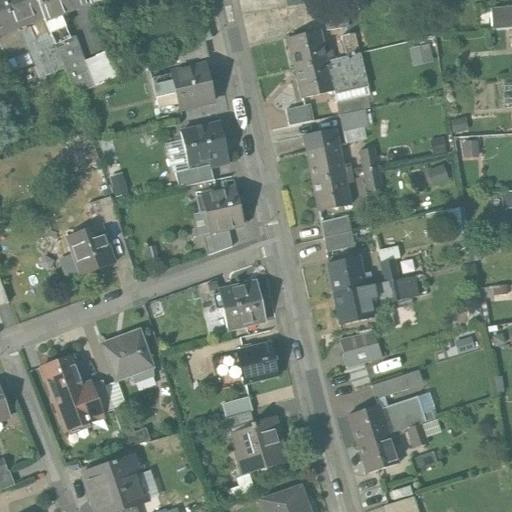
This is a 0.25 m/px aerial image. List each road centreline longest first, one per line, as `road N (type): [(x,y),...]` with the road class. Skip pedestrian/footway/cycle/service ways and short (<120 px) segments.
road 1 (residential): [(280,245),(3,337)]
road 2 (residential): [(280,245),(348,511)]
road 3 (residential): [(227,0),(280,245)]
road 4 (residential): [(64,511),(3,337)]
